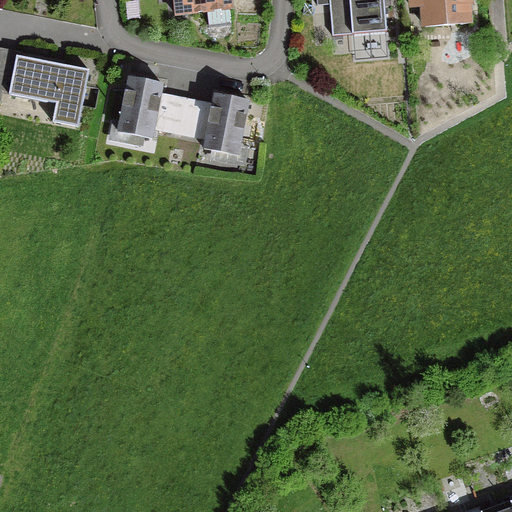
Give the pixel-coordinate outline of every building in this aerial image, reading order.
[(229,9),(227,0),(171,0),(173,15),(204,12),(206,26),(228,24),(227,9),(229,9)] [(382,7),(381,0),(314,0),(315,7),(327,5),(330,37),(384,32),(382,7)] [(464,4),(467,4),(467,0),(407,0),(409,8),(422,6),(423,27),(466,23),(464,4)] [(50,123),(76,128),(87,71),(14,57),(7,95),(54,105),(50,123)] [(160,86),(126,79),(116,133),(150,140),(160,86)] [(246,102),(212,96),(202,150),(235,157),(246,102)] [(158,124),(156,131),(199,139),(200,132),(158,124)] [(490,508),(479,511),(511,511),(511,510),(509,502),(507,497),(488,504),(490,508)]
